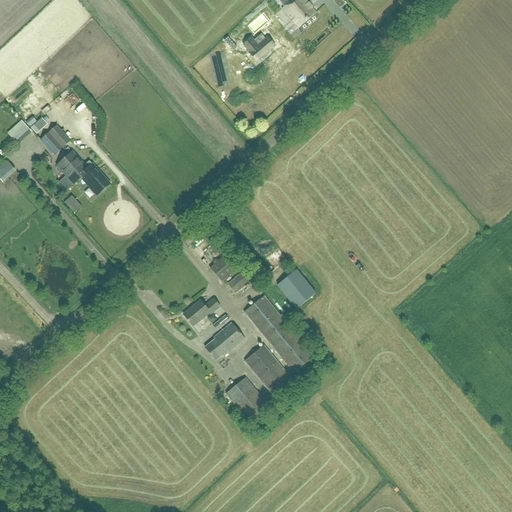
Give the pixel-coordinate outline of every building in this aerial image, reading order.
[(298,28),(315,13),(304,0),(292,0),(282,9),(298,28)] [(347,24),(343,35),(354,38),(358,27),(347,24)] [(232,51),(236,48),(228,38),(224,41),(232,51)] [(251,38),(244,45),(250,52),(249,53),(256,60),(273,45),(267,38),(265,39),(258,46),(253,41),(251,38)] [(19,142),(32,130),(23,119),(9,131),(19,142)] [(57,126),(49,133),(62,148),(70,141),(57,126)] [(54,155),(62,148),(49,133),(41,140),(54,155)] [(74,185),(81,178),(80,176),(90,167),(87,164),(84,166),(72,153),(57,166),(58,167),(56,168),(56,170),(59,174),(61,174),(63,173),(74,185)] [(7,163),(0,169),(0,178),(3,183),(15,172),(7,163)] [(80,176),(81,178),(97,195),(109,184),(92,165),(90,167),(80,176)] [(72,196),(64,203),(74,214),(81,207),(72,196)] [(278,251),(269,259),(275,266),(284,259),(278,251)] [(222,283),(241,268),(230,254),(210,269),(222,283)] [(296,270),(277,286),(296,310),(315,294),(296,270)] [(243,272),(228,285),(235,294),(251,282),(243,272)] [(293,373),(313,357),(264,297),(244,313),(293,373)] [(210,315),(220,307),(214,300),(205,307),(200,301),(183,315),(192,327),(209,313),(210,315)] [(216,324),(220,328),(228,321),(225,316),(216,324)] [(223,357),(244,340),(231,324),(213,339),(214,340),(204,348),(215,362),(222,356),(223,357)] [(279,404),(298,388),(263,346),(244,362),(279,404)] [(226,395),(252,426),(271,410),(245,379),(226,395)]
